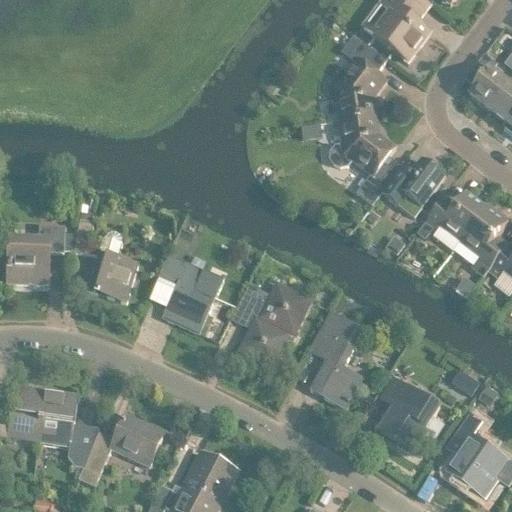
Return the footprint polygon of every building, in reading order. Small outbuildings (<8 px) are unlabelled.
[(407,63),(429,34),(417,24),(430,6),(421,0),(384,0),(363,30),(407,63)] [(356,66),(342,84),(341,83),(335,90),(336,100),(338,99),(341,123),(375,119),(372,100),(386,83),(376,76),(386,62),(361,43),(353,38),(341,54),(348,59),(355,64),(354,65),(356,66)] [(475,87),(468,97),(487,111),(507,84),(490,71),(494,65),(483,56),(465,80),(475,87)] [(487,111),(505,125),(511,115),(511,78),(507,84),(487,111)] [(511,115),(505,125),(503,128),(511,135),(511,115)] [(369,176),(370,176),(365,182),(368,185),(358,197),(371,208),(381,195),(401,168),(388,158),(395,150),(377,137),(375,119),(341,123),(344,147),(336,148),(331,153),(330,160),(334,166),(340,169),(347,167),(352,160),(371,174),(369,176)] [(401,168),(381,195),(398,208),(405,198),(420,210),(443,179),(421,162),(411,176),(401,168)] [(465,194),(453,209),(442,201),(425,223),(437,232),(441,228),(460,243),(488,207),(487,206),(485,209),(465,194)] [(505,249),(494,241),(508,222),(506,220),(504,223),(486,210),(488,207),(460,243),(480,257),(471,269),(483,279),(487,273),(487,274),(505,249)] [(87,256),(92,224),(91,224),(92,216),(80,214),(77,236),(74,253),(73,253),(87,256)] [(63,250),(74,253),(77,236),(63,235),(63,229),(39,228),(38,247),(9,246),(7,285),(20,285),(20,283),(40,283),(41,254),(63,255),(63,250)] [(104,239),(99,255),(99,254),(87,293),(125,304),(137,266),(116,260),(121,245),(121,243),(121,241),(121,240),(120,238),(120,237),(118,235),(117,234),(116,234),(114,233),(112,233),(111,233),(109,234),(108,234),(106,235),(105,236),(104,238),(104,239)] [(511,279),(511,254),(505,249),(487,274),(498,281),(504,274),(511,279)] [(212,303),(193,294),(202,273),(204,274),(205,273),(168,257),(157,280),(176,289),(162,320),(198,336),(214,300),(212,303)] [(487,277),(482,284),(489,289),(494,282),(487,277)] [(242,328),(243,325),(249,328),(239,350),(243,352),(241,356),(268,370),(270,366),(274,368),(290,336),(294,338),(308,311),(303,309),(306,305),(278,291),(276,295),(272,293),(268,301),(246,290),(230,322),(242,328)] [(308,353),(326,362),(309,392),(344,411),(362,380),(343,369),(354,349),(356,350),(356,349),(354,348),(362,333),(364,334),(365,333),(330,314),(308,353)] [(399,354),(404,345),(396,340),(391,349),(399,354)] [(460,371),(452,386),(472,396),(480,382),(460,371)] [(439,408),(391,379),(379,399),(392,408),(378,432),(398,444),(396,447),(408,455),(410,451),(412,452),(439,408)] [(0,438),(38,444),(45,393),(14,388),(10,417),(0,415),(0,438)] [(485,389),(478,400),(486,406),(494,394),(485,389)] [(77,398),(45,393),(38,444),(69,449),(68,460),(74,468),(82,470),(98,431),(80,428),(79,434),(72,433),(77,398)] [(94,489),(111,451),(149,469),(164,435),(125,417),(114,442),(97,434),(83,469),(78,481),(94,489)] [(468,418),(452,442),(463,450),(446,474),(484,500),(507,468),(490,457),(493,453),(472,439),(480,426),(468,418)] [(197,457),(199,458),(182,492),(180,491),(173,492),(172,494),(161,488),(148,511),(163,511),(165,509),(170,511),(216,511),(235,476),(237,477),(218,467),(220,462),(219,462),(217,466),(198,456),(197,457)]
